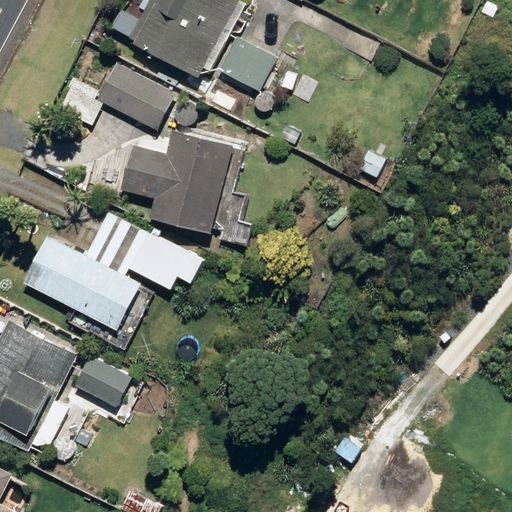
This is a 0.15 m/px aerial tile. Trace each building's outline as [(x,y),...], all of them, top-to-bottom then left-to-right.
[(116,27),(215,77),(254,1),(252,0),(155,0),(150,12),(130,1),(116,27)] [(224,69),(267,91),(285,56),(243,34),(224,69)] [(110,101),(166,129),(184,93),(124,62),(110,92),(81,78),(65,108),(98,125),(110,101)] [(286,135),(302,142),(306,131),(290,124),(286,135)] [(224,230),(258,238),(261,224),(247,220),(252,194),(238,191),(248,146),(180,131),(175,153),(140,145),(130,190),(164,198),(159,218),(224,231),(224,230)] [(362,175),(386,187),(398,161),(374,149),(362,175)] [(33,281),(130,328),(153,282),(135,273),(138,269),(177,289),(194,254),(154,234),(156,231),(118,212),(97,255),(56,235),(33,281)] [(0,353),(0,429),(37,449),(41,442),(54,449),(75,408),(63,401),(87,355),(18,320),(0,353)] [(84,383),(127,404),(141,376),(98,355),(84,383)] [(149,396),(164,403),(170,388),(155,382),(149,396)] [(0,511),(2,511),(22,473),(0,462),(0,511)] [(141,511),(166,511),(169,506),(137,490),(130,503),(142,510),(141,511)]
